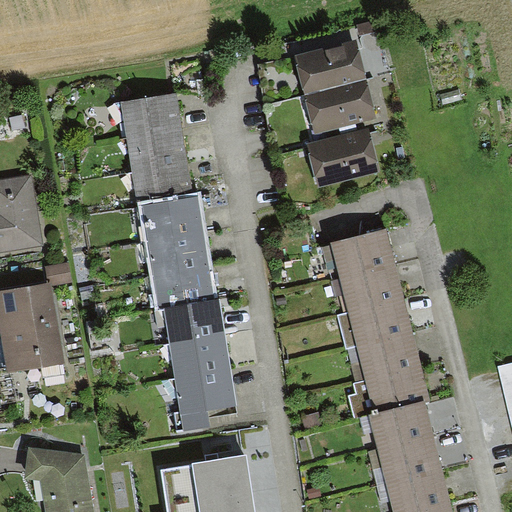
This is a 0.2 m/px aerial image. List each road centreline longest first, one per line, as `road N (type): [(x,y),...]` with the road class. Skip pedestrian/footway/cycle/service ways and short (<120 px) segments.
road 1 (residential): [(294,511),(224,90)]
road 2 (residential): [(492,511),(410,194)]
